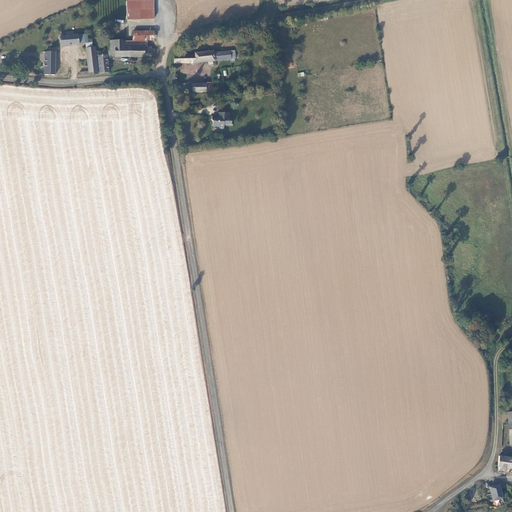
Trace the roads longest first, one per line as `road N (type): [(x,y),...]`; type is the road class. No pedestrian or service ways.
road 1 (unclassified): [(163,72),(233,511)]
road 2 (track): [(164,41),(373,0)]
road 3 (unclassified): [(0,77),(163,72)]
